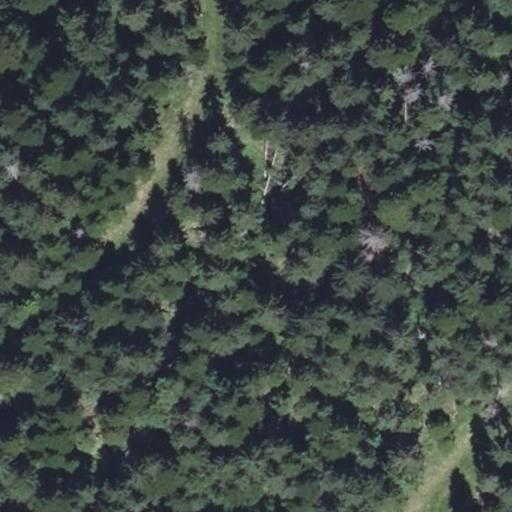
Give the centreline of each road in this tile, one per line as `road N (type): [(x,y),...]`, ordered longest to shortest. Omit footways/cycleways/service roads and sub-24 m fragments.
road 1 (track): [(215,0),(216,78),(199,130),(55,337),(0,433)]
road 2 (track): [(431,511),(511,401)]
